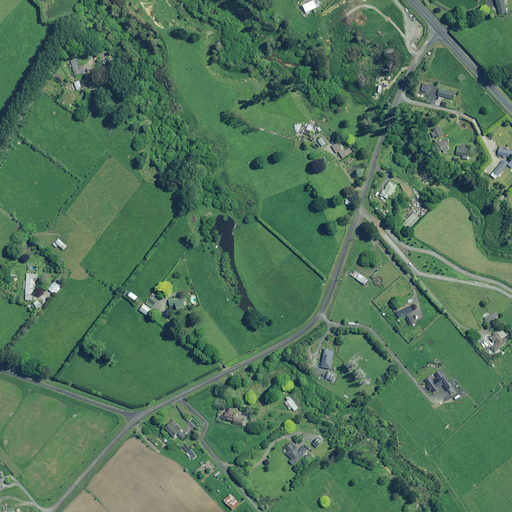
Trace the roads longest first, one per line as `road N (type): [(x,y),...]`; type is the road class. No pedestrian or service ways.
road 1 (unclassified): [(438,29),(401,88),(320,314),(300,334),(137,418)]
road 2 (unclassified): [(137,418),(0,370)]
road 3 (unclassified): [(137,418),(51,511)]
